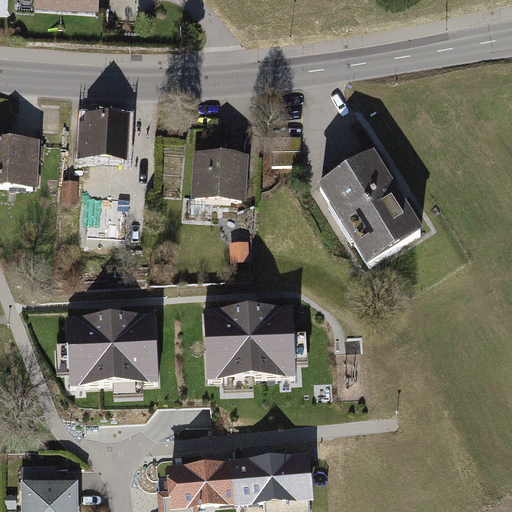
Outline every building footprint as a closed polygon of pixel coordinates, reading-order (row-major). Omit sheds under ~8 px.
[(38,0),(37,18),(110,23),(111,0),(38,0)] [(322,0),(253,0),(258,21),(324,7),(322,0)] [(140,126),(87,122),(83,169),(136,173),(140,126)] [(304,145),(273,143),(271,170),(303,171),(304,145)] [(45,149),(0,147),(0,198),(43,200),(45,149)] [(387,164),(329,200),(377,278),(435,242),(387,164)] [(254,167),(198,165),(197,207),(252,208),(254,167)] [(79,188),(64,189),(65,209),(79,209),(79,188)] [(253,253),(234,253),(234,269),(253,269),(253,253)] [(205,316),(208,386),(296,381),(292,311),(205,316)] [(154,318),(67,323),(71,393),(158,388),(154,318)] [(305,463),(236,470),(240,505),(240,507),(309,500),(305,463)] [(175,511),(240,505),(236,470),(171,477),(175,511)] [(70,473),(25,474),(25,511),(79,511),(80,490),(70,490),(70,473)]
